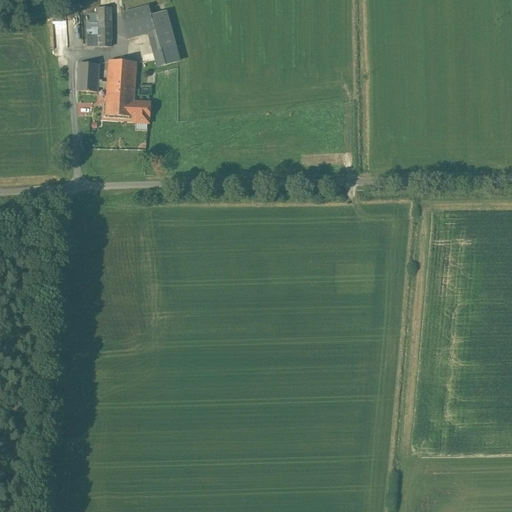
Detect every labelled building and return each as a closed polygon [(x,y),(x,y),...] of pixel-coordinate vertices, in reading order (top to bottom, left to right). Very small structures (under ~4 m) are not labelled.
[(148,7),(122,14),(129,39),(148,34),(157,67),(179,61),(166,12),(151,17),(148,8),(148,7)] [(88,23),(88,47),(110,47),(110,8),(96,8),(96,10),(96,23),(88,23)] [(109,61),(108,84),(134,85),(136,63),(109,61)] [(77,92),(97,93),(97,87),(98,80),(99,65),(79,64),(77,92)] [(134,85),(108,84),(107,88),(106,115),(133,117),(133,103),(134,85)] [(149,104),(133,103),(133,117),(136,117),(136,122),(148,123),(149,104)]
